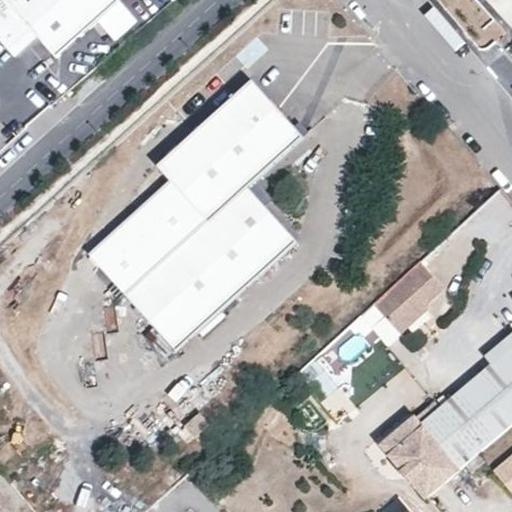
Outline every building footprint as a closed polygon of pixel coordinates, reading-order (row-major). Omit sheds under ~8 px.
[(0,0),(0,37),(17,57),(39,38),(58,59),(122,2),(119,0),(0,0)] [(305,139),(254,84),(160,169),(172,182),(90,257),(179,353),(299,243),(250,189),(305,139)] [(427,307),(446,289),(421,262),(362,315),(374,329),(386,319),(401,335),(430,310),(427,307)] [(496,369),(511,354),(511,338),(487,359),(496,369)] [(427,499),(511,426),(511,354),(496,369),(424,429),(416,419),(383,447),(427,499)] [(339,388),(314,359),(297,374),(321,403),(339,388)] [(207,422),(192,435),(201,446),(217,432),(207,422)] [(511,455),(495,470),(511,489),(511,455)] [(399,495),(379,510),(381,511),(405,511),(409,509),(399,495)]
